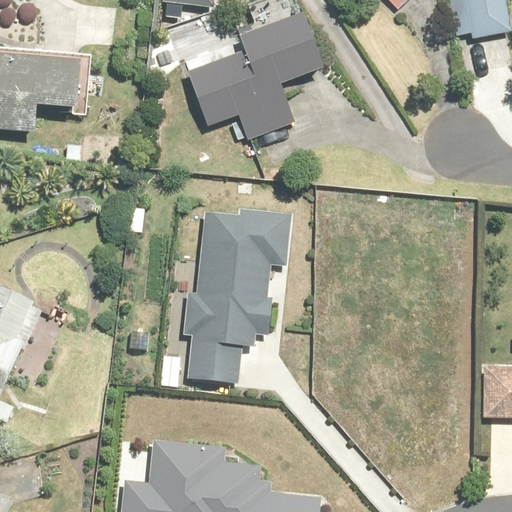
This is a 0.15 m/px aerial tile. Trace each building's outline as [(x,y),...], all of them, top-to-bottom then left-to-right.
[(164,0),(164,7),(214,10),(214,0),(164,0)] [(387,0),(399,13),(412,0),(387,0)] [(451,0),(459,44),(463,43),(505,35),(511,34),(511,30),(511,28),(506,0),(451,0)] [(282,89),(324,73),(302,18),(242,42),(246,53),(217,64),(212,51),(184,62),(211,130),(241,119),(250,142),(295,124),(282,89)] [(75,58),(40,54),(0,50),(0,132),(37,136),(39,111),(74,114),(74,117),(87,118),(89,95),(91,76),(92,59),(75,58)] [(85,148),(68,146),(66,155),(85,156),(85,148)] [(241,220),(209,219),(206,266),(201,266),(199,302),(189,302),(187,339),(193,339),(191,383),(239,385),(241,346),(260,347),(260,332),(275,333),(276,301),(269,301),(271,267),(289,268),(292,216),(241,213),(241,220)] [(34,309),(5,295),(0,292),(0,421),(7,425),(14,410),(3,404),(9,393),(11,388),(13,383),(29,350),(26,348),(40,319),(43,313),(34,309)] [(485,422),(511,422),(511,371),(486,371),(485,422)] [(225,455),(157,447),(152,489),(125,486),(121,511),(324,511),(326,500),(259,493),(262,471),(224,467),(225,455)]
